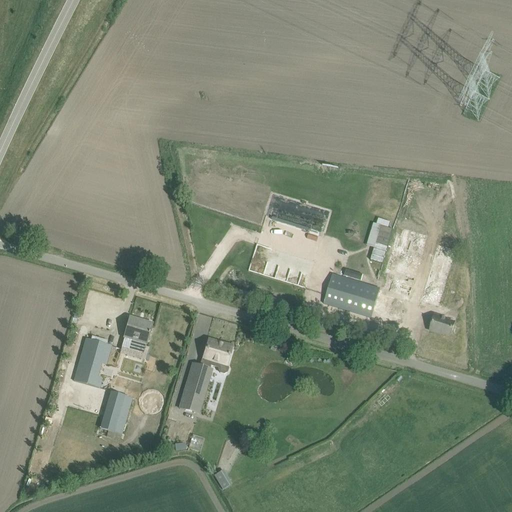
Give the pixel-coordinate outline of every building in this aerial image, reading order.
[(198,151),(197,159),(210,159),(210,152),(198,151)] [(293,239),(295,225),(287,224),(285,238),(293,239)] [(392,230),(381,226),(374,249),(370,260),(382,264),(392,230)] [(389,291),(409,297),(426,240),(428,236),(409,230),(405,240),(389,291)] [(423,291),(420,301),(438,307),(455,251),(437,245),(423,291)] [(333,275),(324,304),(371,318),(380,289),(333,275)] [(438,332),(450,336),(454,323),(446,321),(447,319),(435,316),(430,331),(438,334),(438,332)] [(130,318),(124,338),(131,340),(132,338),(147,342),(152,327),(137,322),(137,320),(130,318)] [(83,349),(52,462),(77,469),(111,347),(86,340),(83,349)] [(199,415),(212,371),(212,370),(211,370),(209,369),(210,366),(219,368),(218,370),(220,373),(224,374),(227,373),(228,369),(227,366),(232,348),(209,340),(204,357),(203,357),(200,366),(193,364),(179,409),(199,415)] [(122,435),(132,399),(111,393),(101,429),(122,435)] [(191,435),(188,448),(201,451),(203,438),(191,435)] [(204,459),(216,467),(230,447),(218,439),(204,459)] [(218,471),(212,475),(220,489),(227,485),(218,471)]
